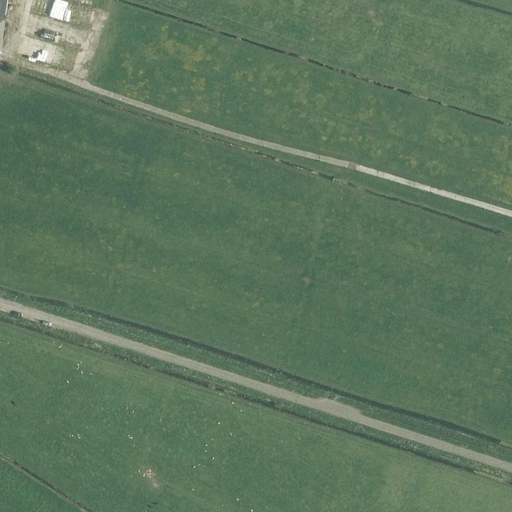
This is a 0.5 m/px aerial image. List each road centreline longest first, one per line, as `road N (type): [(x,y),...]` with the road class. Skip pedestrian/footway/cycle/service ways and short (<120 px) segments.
road 1 (unclassified): [(511,468),(0,303)]
road 2 (track): [(16,61),(511,214)]
